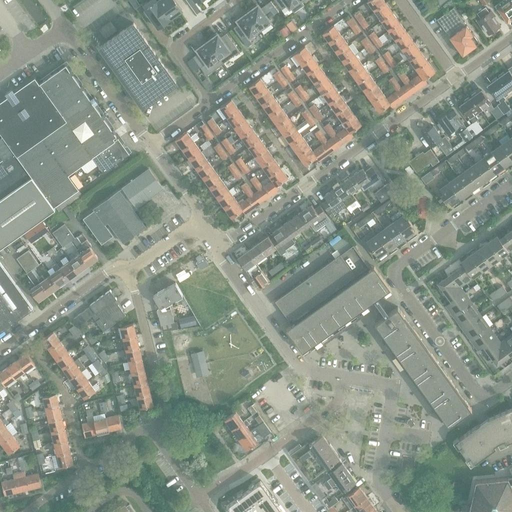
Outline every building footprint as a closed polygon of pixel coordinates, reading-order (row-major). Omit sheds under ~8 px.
[(136,0),(128,0),(135,9),(140,5),(136,0)] [(174,0),(158,0),(157,1),(169,19),(182,10),(174,0)] [(202,0),(198,3),(201,8),(213,0),(202,0)] [(274,0),(281,10),(287,5),(292,12),(293,13),(304,6),(300,0),(299,1),(299,0),(274,0)] [(383,0),(367,0),(367,1),(375,11),(386,3),(383,0)] [(508,0),(502,0),(494,6),(497,10),(507,23),(511,19),(511,0),(510,0),(510,1),(508,0)] [(157,1),(145,10),(157,27),(169,19),(157,1)] [(270,2),(266,4),(274,15),(277,12),(270,2)] [(386,3),(375,11),(382,21),(392,13),(386,3)] [(252,7),(246,12),(259,29),(260,29),(263,34),(273,27),(269,22),(268,20),(274,15),(266,5),(260,9),(258,6),(253,9),(252,7)] [(287,5),(281,10),(286,16),(292,12),(287,5)] [(480,18),(477,20),(482,27),(483,26),(489,35),(491,34),(493,34),(496,32),(495,30),(498,29),(501,26),(494,17),(495,16),(490,10),(489,11),(486,7),(477,14),(480,18)] [(454,8),(437,20),(445,31),(446,33),(447,34),(448,33),(451,37),(450,37),(451,40),(460,52),(462,55),(479,44),(466,26),(463,22),(464,22),(454,8)] [(240,24),(233,28),(241,39),(247,34),(249,37),(259,29),(246,12),(241,16),(242,17),(237,21),(240,24)] [(359,12),(354,15),(359,22),(364,19),(359,12)] [(392,13),(382,21),(388,30),(399,23),(392,13)] [(351,17),(346,21),(352,28),(356,25),(351,17)] [(292,19),(286,24),(292,32),(298,28),(292,19)] [(364,19),(359,22),(364,28),(368,25),(364,19)] [(110,21),(98,29),(104,38),(105,39),(117,30),(110,21)] [(133,23),(100,47),(101,47),(122,76),(121,77),(120,78),(124,83),(125,82),(126,82),(143,106),(175,83),(176,82),(133,23)] [(399,23),(388,30),(395,40),(406,32),(399,23)] [(286,25),(279,31),(284,37),(291,32),(286,25)] [(333,25),(322,33),(330,44),(341,36),(333,25)] [(356,25),(352,28),(356,34),(361,31),(356,25)] [(373,31),(368,35),(373,42),(378,38),(373,31)] [(406,32),(395,40),(402,50),(413,42),(406,32)] [(212,36),(206,41),(223,64),(239,52),(226,34),(220,38),(217,35),(213,38),(212,36)] [(341,36),(330,44),(337,53),(348,45),(341,36)] [(365,37),(361,41),(365,47),(370,44),(365,37)] [(378,38),(373,42),(378,48),(383,44),(378,38)] [(193,57),(187,62),(194,72),(200,67),(206,76),(223,64),(206,41),(200,45),(201,46),(197,50),(199,53),(193,57)] [(413,42),(402,50),(409,59),(420,51),(413,42)] [(370,44),(365,47),(370,54),(375,50),(370,44)] [(348,45),(337,53),(344,63),(355,55),(348,45)] [(304,46),(293,54),(301,65),(312,57),(304,46)] [(387,51),(382,54),(387,61),(392,57),(387,51)] [(420,51),(409,59),(416,69),(427,61),(420,51)] [(355,55),(344,63),(351,73),(362,64),(355,55)] [(379,56),(375,60),(379,67),(384,63),(379,56)] [(312,57),(301,65),(308,74),(319,66),(312,57)] [(392,57),(387,61),(392,67),(396,64),(392,57)] [(406,76),(402,80),(405,85),(411,93),(427,82),(425,80),(424,79),(428,76),(435,71),(427,61),(416,69),(420,74),(417,77),(410,81),(406,76)] [(384,63),(379,67),(384,73),(388,70),(389,69),(384,63)] [(362,64),(351,73),(358,82),(369,74),(362,64)] [(40,83),(39,84),(66,122),(41,139),(66,176),(68,174),(81,165),(85,170),(87,171),(97,164),(103,172),(129,153),(114,132),(115,132),(113,128),(112,129),(104,118),(105,117),(102,113),(101,114),(94,104),(98,102),(94,96),(90,98),(83,89),(84,88),(82,84),(80,85),(72,74),(74,73),(71,70),(70,70),(66,65),(65,65),(40,83)] [(285,65),(281,68),(286,76),(291,72),(285,65)] [(319,66),(308,74),(315,84),(326,76),(319,66)] [(278,70),(273,74),(278,81),(283,78),(278,70)] [(493,83),(487,86),(497,100),(498,99),(500,102),(497,105),(503,114),(504,114),(505,113),(510,109),(504,100),(506,99),(502,95),(511,87),(511,70),(510,72),(510,71),(509,71),(505,74),(503,72),(498,76),(500,77),(498,79),(496,77),(491,81),(493,83)] [(403,71),(398,74),(402,80),(406,76),(403,71)] [(291,72),(286,76),(290,81),(295,78),(291,72)] [(369,74),(358,82),(365,92),(376,84),(369,74)] [(7,96),(0,101),(0,133),(31,178),(54,210),(55,209),(53,206),(54,205),(59,211),(82,195),(78,189),(79,189),(77,186),(72,180),(68,174),(66,176),(41,139),(66,122),(39,84),(40,83),(35,76),(14,91),(12,89),(5,93),(7,96)] [(326,76),(315,84),(322,94),(333,86),(326,76)] [(393,77),(388,81),(392,86),(397,83),(393,77)] [(260,78),(249,86),(257,97),(268,89),(260,78)] [(283,78),(278,81),(282,87),(287,84),(283,78)] [(383,93),(372,101),(379,111),(389,104),(390,105),(392,107),(407,96),(401,88),(397,83),(392,86),(396,92),(389,97),(387,98),(383,93)] [(300,84),(295,88),(300,95),(304,91),(300,84)] [(376,84),(365,92),(372,101),(383,93),(376,84)] [(333,86),(322,94),(329,103),(340,95),(333,86)] [(268,89),(257,97),(264,107),(275,99),(268,89)] [(292,90),(287,94),(292,100),(297,97),(292,90)] [(475,92),(471,96),(472,98),(471,98),(480,111),(485,107),(488,111),(490,110),(493,115),(496,119),(503,114),(497,105),(496,106),(493,108),(490,103),(491,103),(482,90),(477,94),(475,92)] [(304,91),(300,95),(304,101),(309,97),(304,91)] [(340,95),(329,103),(336,113),(347,105),(340,95)] [(297,97),(292,100),(296,107),(301,103),(297,97)] [(465,103),(459,107),(469,119),(469,118),(473,122),(469,125),(472,129),(476,134),(479,132),(482,129),(476,121),(478,119),(475,114),(480,111),(471,98),(470,99),(469,97),(464,101),(465,103)] [(231,99),(220,107),(228,118),(239,110),(231,99)] [(275,99),(264,107),(270,116),(281,108),(275,99)] [(314,104),(309,108),(314,114),(318,111),(314,104)] [(347,105),(336,113),(343,122),(354,114),(347,105)] [(281,108),(270,116),(278,126),(289,118),(281,108)] [(239,110),(228,118),(235,128),(246,120),(239,110)] [(306,110),(301,113),(306,120),(311,116),(306,110)] [(445,114),(438,119),(440,122),(446,130),(448,133),(455,128),(459,133),(466,128),(453,110),(446,116),(445,114)] [(318,111),(314,114),(318,120),(319,120),(323,117),(318,111)] [(333,130),(328,133),(332,138),(338,146),(353,136),(351,133),(350,132),(353,130),(355,129),(361,124),(354,114),(343,122),(347,128),(343,130),(337,135),(333,130)] [(507,115),(500,121),(503,125),(510,120),(507,116),(507,115)] [(311,116),(306,120),(309,125),(310,126),(314,123),(315,123),(311,116)] [(212,118),(207,122),(212,128),(217,125),(212,118)] [(289,118),(278,126),(284,135),(295,128),(295,127),(289,118)] [(246,120),(235,128),(242,137),(252,129),(246,120)] [(295,128),(284,135),(292,145),(302,137),(299,132),(309,125),(306,120),(305,120),(295,127),(295,128)] [(440,122),(437,124),(442,133),(446,130),(440,122)] [(204,123),(199,127),(204,134),(209,130),(204,123)] [(329,123),(324,126),(328,133),(333,130),(329,123)] [(497,123),(490,128),(493,132),(493,133),(500,127),(497,123)] [(217,125),(212,128),(216,135),(221,131),(217,125)] [(423,133),(422,134),(431,147),(437,143),(446,156),(454,150),(452,146),(450,144),(448,146),(433,126),(429,128),(429,127),(422,131),(423,133)] [(466,128),(459,133),(462,137),(465,142),(472,137),(469,132),(466,128)] [(490,128),(482,133),(485,138),(493,133),(493,132),(490,128)] [(252,129),(242,137),(249,147),(260,139),(252,129)] [(209,130),(204,134),(209,140),(213,137),(209,130)] [(319,130),(314,133),(319,140),(324,136),(319,130)] [(186,131),(175,139),(184,151),(195,143),(194,142),(199,138),(196,133),(190,137),(186,131)] [(0,133),(0,154),(3,159),(0,160),(0,199),(31,178),(0,133)] [(507,134),(498,140),(499,141),(501,145),(511,159),(511,140),(510,138),(507,134)] [(479,135),(472,141),(475,145),(483,140),(480,136),(479,135)] [(226,138),(221,141),(226,148),(231,145),(231,144),(234,141),(230,136),(227,138),(226,138)] [(309,147),(298,155),(305,164),(316,157),(316,158),(318,160),(333,150),(328,141),(324,136),(319,140),(323,145),(315,150),(313,152),(309,147)] [(302,137),(292,145),(298,155),(309,147),(302,137)] [(457,142),(452,146),(454,150),(465,142),(462,137),(456,141),(457,142)] [(260,139),(249,147),(256,156),(266,149),(260,139)] [(472,141),(465,146),(468,150),(475,145),(472,141)] [(195,143),(184,151),(190,160),(201,152),(195,143)] [(218,143),(213,147),(218,154),(223,150),(218,143)] [(231,145),(226,148),(230,154),(235,151),(231,145)] [(501,145),(493,151),(499,160),(504,166),(511,160),(511,159),(501,145)] [(462,148),(455,153),(458,158),(465,152),(462,148)] [(266,149),(256,156),(263,166),(273,158),(266,149)] [(411,160),(409,162),(417,172),(430,162),(432,165),(439,161),(439,160),(430,149),(421,156),(419,154),(411,160)] [(223,150),(218,154),(223,160),(228,156),(223,150)] [(493,151),(484,157),(486,160),(495,173),(504,166),(499,160),(493,151)] [(201,152),(190,160),(197,169),(208,161),(201,152)] [(455,153),(447,158),(448,159),(449,160),(451,163),(458,158),(455,153)] [(240,157),(235,161),(240,167),(245,164),(240,157)] [(484,157),(475,163),(486,179),(495,173),(486,160),(484,157)] [(273,158),(263,166),(270,176),(280,168),(273,158)] [(208,161),(197,169),(204,180),(215,172),(208,161)] [(444,161),(437,166),(440,170),(448,165),(445,161),(444,161)] [(232,163),(227,166),(232,173),(237,169),(232,163)] [(475,163),(466,170),(478,185),(486,179),(475,163)] [(245,164),(240,167),(244,173),(245,173),(249,170),(245,164)] [(409,165),(405,168),(409,174),(413,172),(409,165)] [(437,166),(430,171),(433,175),(440,170),(437,166)] [(363,167),(353,175),(361,186),(365,182),(367,185),(379,176),(372,167),(366,171),(363,167)] [(260,183),(255,187),(258,191),(264,200),(279,189),(277,185),(281,182),(287,178),(280,168),(270,176),(273,180),(269,183),(263,188),(260,183)] [(148,169),(119,190),(133,209),(162,188),(161,186),(148,169)] [(237,169),(232,173),(236,179),(241,176),(237,169)] [(466,170),(458,176),(469,191),(478,185),(466,170)] [(430,171),(421,178),(425,184),(434,177),(433,175),(430,171)] [(215,172),(204,180),(211,189),(222,181),(215,172)] [(353,175),(343,181),(351,192),(361,186),(353,175)] [(254,176),(250,180),(255,187),(260,183),(254,176)] [(458,176),(449,182),(460,198),(469,191),(458,176)] [(0,248),(54,210),(31,178),(0,199),(0,248)] [(446,178),(437,184),(440,189),(443,193),(441,195),(445,201),(448,199),(451,204),(460,198),(449,182),(446,178)] [(222,181),(211,189),(218,199),(229,191),(222,181)] [(343,181),(334,188),(342,199),(346,205),(345,206),(354,218),(364,211),(361,206),(356,200),(357,200),(355,198),(351,192),(343,181)] [(245,183),(241,186),(246,193),(251,190),(245,183)] [(389,183),(375,193),(381,202),(395,192),(389,183)] [(322,203),(322,204),(331,216),(341,209),(345,206),(346,205),(342,199),(334,188),(324,196),(327,200),(322,203)] [(94,210),(83,219),(101,245),(113,236),(105,225),(108,222),(123,243),(123,242),(145,226),(133,209),(119,190),(93,209),(94,210)] [(236,200),(225,208),(232,218),(242,210),(245,214),(260,203),(254,194),(251,190),(246,193),(249,198),(241,203),(239,205),(236,200)] [(229,191),(218,199),(225,208),(236,200),(229,191)] [(382,205),(381,205),(384,210),(385,209),(391,204),(388,200),(382,205)] [(366,202),(361,206),(364,211),(370,207),(366,202)] [(312,204),(301,212),(310,224),(310,223),(315,231),(330,220),(327,215),(320,205),(315,209),(312,204)] [(374,210),(377,215),(377,214),(384,210),(381,205),(374,210)] [(68,206),(63,209),(71,219),(75,216),(68,206)] [(398,211),(390,217),(393,222),(394,222),(405,237),(414,231),(410,226),(413,225),(408,218),(406,220),(403,215),(401,216),(398,211)] [(301,212),(292,219),(300,231),(310,224),(301,212)] [(364,217),(364,218),(367,222),(372,218),(374,217),(371,213),(364,217)] [(357,223),(356,223),(359,227),(360,227),(367,222),(364,218),(357,223)] [(292,219),(282,225),(291,237),(300,231),(292,219)] [(41,220),(23,233),(30,243),(48,230),(41,220)] [(393,222),(385,228),(396,244),(405,237),(394,222),(393,222)] [(58,228),(53,232),(56,237),(68,229),(64,224),(58,228)] [(276,237),(271,241),(276,247),(281,255),(286,251),(285,250),(295,243),(291,237),(282,225),(273,232),(276,237)] [(385,228),(376,234),(387,250),(396,244),(385,228)] [(68,229),(56,237),(60,242),(66,238),(69,243),(73,240),(75,238),(68,229)] [(511,230),(499,239),(508,252),(511,248),(511,230)] [(75,238),(73,240),(78,248),(76,249),(79,254),(86,263),(88,265),(98,258),(90,247),(91,246),(87,239),(82,233),(75,238)] [(337,253),(349,248),(342,234),(331,240),(337,253)] [(376,234),(367,241),(378,256),(387,250),(376,234)] [(268,236),(258,243),(266,254),(276,247),(271,241),(268,236)] [(319,236),(310,243),(313,247),(322,241),(319,236)] [(497,236),(488,242),(499,258),(508,252),(499,239),(497,236)] [(66,238),(60,242),(63,247),(69,243),(66,238)] [(488,242),(479,249),(490,264),(499,258),(488,242)] [(258,243),(248,250),(256,261),(266,254),(258,243)] [(335,258),(275,301),(292,324),(286,328),(302,351),(308,347),(311,350),(370,308),(367,304),(374,300),(377,297),(390,288),(374,265),(370,268),(353,245),(351,246),(335,258)] [(53,247),(47,251),(51,256),(57,252),(53,247)] [(479,249),(470,255),(481,271),(490,264),(479,249)] [(28,250),(16,259),(20,264),(32,255),(28,250)] [(248,250),(238,257),(246,269),(247,268),(253,276),(250,278),(256,287),(267,279),(268,278),(262,270),(256,261),(248,250)] [(79,254),(70,261),(78,272),(88,265),(86,263),(79,254)] [(32,255),(20,264),(23,268),(29,264),(33,269),(39,265),(32,255)] [(470,255),(461,261),(464,265),(472,277),(481,271),(470,255)] [(70,261),(60,268),(68,279),(78,272),(70,261)] [(0,331),(33,308),(0,262),(0,331)] [(280,262),(275,266),(278,270),(284,266),(280,262)] [(55,271),(50,275),(58,286),(68,279),(60,268),(56,263),(51,266),(55,271)] [(29,264),(23,268),(27,273),(26,273),(35,285),(30,289),(38,301),(48,294),(44,288),(40,282),(37,279),(31,270),(33,269),(29,264)] [(464,265),(438,283),(459,286),(472,277),(464,265)] [(275,266),(268,271),(272,275),(278,270),(275,266)] [(42,276),(37,279),(40,282),(44,288),(48,294),(58,286),(50,275),(44,279),(42,276)] [(175,282),(153,295),(158,302),(155,304),(157,311),(159,319),(161,326),(162,331),(162,332),(166,331),(178,330),(176,322),(174,323),(170,304),(176,300),(178,302),(181,301),(184,306),(188,304),(175,282)] [(459,286),(438,283),(451,301),(464,292),(459,286)] [(502,286),(496,291),(500,297),(506,293),(502,286)] [(90,306),(73,318),(79,326),(92,316),(115,300),(117,299),(111,291),(110,290),(104,294),(101,296),(89,305),(90,306)] [(496,291),(489,295),(494,302),(500,297),(496,291)] [(451,301),(446,305),(453,315),(471,303),(464,292),(451,301)] [(511,300),(509,296),(503,301),(508,307),(511,304),(511,300)] [(377,297),(374,300),(380,308),(385,316),(375,323),(444,420),(446,422),(449,426),(472,409),(398,307),(389,313),(383,305),(377,297)] [(115,300),(92,316),(103,331),(119,320),(126,315),(125,315),(115,300)] [(503,301),(496,305),(501,312),(508,307),(503,301)] [(471,303),(453,315),(461,326),(463,329),(472,323),(469,319),(478,313),(471,303)] [(472,323),(463,329),(470,339),(488,327),(492,324),(485,314),(481,317),(481,316),(478,313),(469,319),(472,323)] [(180,318),(182,327),(197,323),(195,314),(180,318)] [(119,320),(103,331),(105,333),(111,332),(113,331),(121,331),(120,326),(119,320)] [(133,323),(120,326),(121,331),(123,338),(136,335),(133,323)] [(488,327),(470,339),(478,350),(483,346),(496,337),(488,327)] [(53,332),(42,340),(50,350),(60,342),(53,332)] [(511,334),(500,343),(496,364),(511,352),(511,334)] [(136,335),(123,338),(123,339),(126,350),(139,347),(136,335)] [(94,336),(89,340),(92,344),(97,341),(94,336)] [(496,337),(483,346),(496,364),(500,343),(496,337)] [(60,342),(50,350),(57,359),(67,352),(60,342)] [(139,347),(126,350),(129,362),(142,358),(139,347)] [(203,350),(191,353),(196,376),(208,373),(203,350)] [(67,352),(57,359),(63,369),(74,361),(67,352)] [(27,353),(17,360),(25,371),(35,364),(27,353)] [(74,361),(63,369),(71,379),(81,371),(85,368),(78,358),(74,361)] [(142,358),(129,362),(131,373),(144,370),(142,359),(142,358)] [(17,360),(7,367),(15,378),(25,371),(17,360)] [(7,367),(0,372),(0,378),(5,385),(15,378),(7,367)] [(247,369),(242,373),(246,379),(251,375),(247,369)] [(144,370),(131,373),(132,374),(134,385),(147,382),(144,370)] [(81,371),(71,379),(77,389),(88,381),(81,371)] [(88,381),(77,389),(84,398),(95,391),(99,388),(96,383),(92,386),(88,381)] [(147,382),(134,385),(137,397),(150,393),(147,382)] [(43,388),(37,392),(40,397),(46,393),(43,388)] [(43,396),(39,397),(40,402),(44,402),(45,408),(46,408),(58,405),(56,393),(43,396)] [(150,393),(137,397),(140,408),(153,405),(150,393)] [(11,400),(6,404),(9,408),(15,404),(11,400)] [(15,404),(9,408),(12,412),(18,408),(15,404)] [(58,405),(46,408),(46,409),(48,420),(61,417),(59,406),(58,405)] [(252,405),(248,408),(252,415),(257,412),(252,405)] [(479,424),(458,439),(462,445),(459,447),(467,458),(470,456),(474,462),(476,461),(496,447),(493,443),(497,440),(498,442),(504,439),(506,442),(511,439),(511,406),(511,407),(503,411),(487,418),(483,421),(479,424)] [(241,408),(225,419),(232,429),(243,422),(243,421),(239,416),(244,412),(241,408)] [(91,409),(85,410),(87,416),(86,416),(88,422),(94,421),(93,415),(91,409)] [(118,415),(106,418),(109,431),(122,428),(118,415)] [(259,415),(255,418),(259,425),(264,422),(259,415)] [(61,417),(48,420),(49,420),(51,432),(64,428),(61,417)] [(0,418),(0,429),(5,426),(9,423),(5,418),(2,421),(0,418)] [(94,421),(97,434),(109,431),(106,418),(94,421)] [(243,422),(232,429),(239,439),(250,431),(246,426),(250,424),(246,419),(243,421),(243,422)] [(88,422),(81,424),(85,437),(97,434),(94,421),(88,422)] [(5,426),(0,429),(0,441),(2,443),(12,436),(12,435),(17,431),(10,422),(9,423),(5,426)] [(250,431),(239,439),(247,449),(257,442),(253,436),(259,432),(263,438),(271,432),(264,422),(259,425),(250,431)] [(64,428),(51,432),(54,443),(67,440),(64,429),(64,428)] [(299,443),(287,451),(290,455),(311,484),(316,480),(327,472),(341,461),(339,458),(338,456),(329,444),(322,434),(309,444),(308,442),(301,446),(299,444),(299,443)] [(38,435),(32,436),(32,437),(34,441),(35,448),(41,446),(39,439),(38,435)] [(12,436),(2,443),(9,453),(19,446),(12,436)] [(67,440),(54,443),(54,444),(57,455),(70,452),(67,440)] [(57,455),(52,456),(54,468),(60,467),(73,463),(70,452),(57,455)] [(311,484),(317,493),(328,508),(337,502),(338,501),(335,497),(343,491),(356,482),(341,461),(327,472),(316,480),(311,484)] [(462,503),(461,510),(461,511),(511,511),(511,466),(509,468),(509,469),(511,474),(511,476),(509,477),(508,476),(476,480),(475,481),(470,505),(462,503)] [(24,470),(12,473),(14,479),(13,479),(17,493),(29,490),(26,476),(24,470)] [(26,476),(29,490),(41,487),(38,473),(26,476)] [(13,479),(1,482),(4,496),(17,493),(13,479)] [(237,496),(226,504),(231,511),(283,511),(281,509),(279,510),(277,507),(279,506),(260,480),(238,496),(237,495),(237,496)] [(347,495),(342,498),(350,509),(367,497),(359,486),(347,495)] [(367,497),(350,509),(351,511),(367,511),(374,507),(367,497)]
